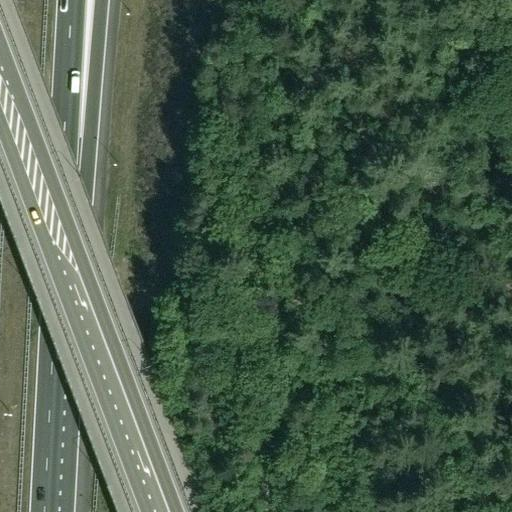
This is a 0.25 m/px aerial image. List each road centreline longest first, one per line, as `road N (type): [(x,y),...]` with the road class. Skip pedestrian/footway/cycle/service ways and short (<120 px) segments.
road 1 (secondary): [(162,511),(0,78)]
road 2 (motorway): [(43,511),(58,213)]
road 3 (motorway): [(58,213),(90,0)]
road 4 (motorway): [(58,213),(70,0)]
